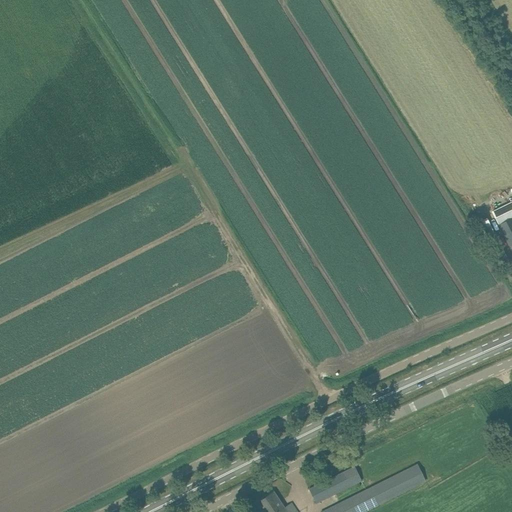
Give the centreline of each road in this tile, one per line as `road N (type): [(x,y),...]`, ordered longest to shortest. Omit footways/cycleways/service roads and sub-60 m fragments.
road 1 (unclassified): [(104,511),(511,317)]
road 2 (primary): [(149,511),(511,339)]
road 3 (unclassified): [(201,511),(511,361)]
road 4 (track): [(329,399),(185,164)]
road 5 (track): [(185,164),(0,251)]
road 6 (track): [(185,164),(81,0)]
